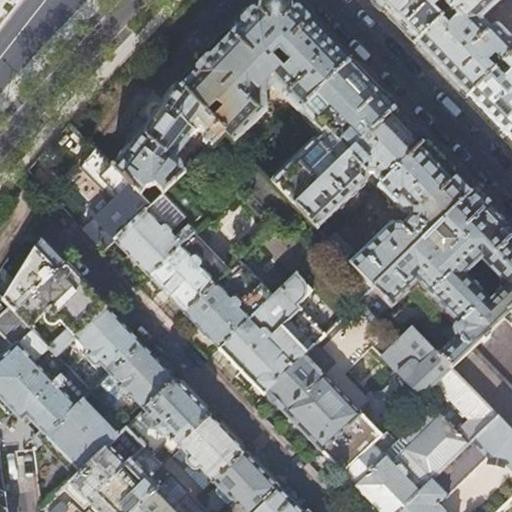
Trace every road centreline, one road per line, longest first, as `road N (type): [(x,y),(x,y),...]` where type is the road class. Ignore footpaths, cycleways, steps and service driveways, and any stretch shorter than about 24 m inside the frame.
road 1 (residential): [(330,511),(107,277)]
road 2 (residential): [(511,189),(328,0)]
road 3 (residential): [(0,146),(136,0)]
